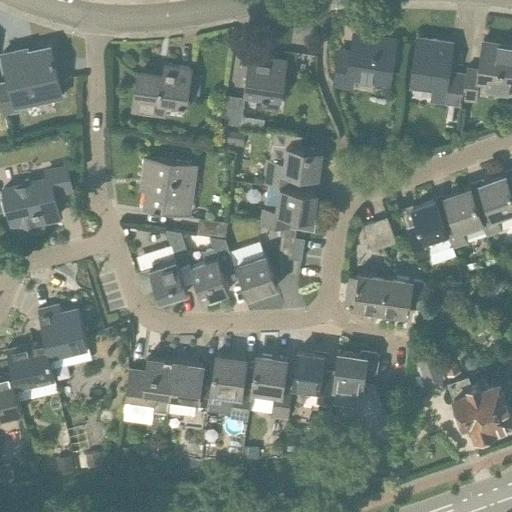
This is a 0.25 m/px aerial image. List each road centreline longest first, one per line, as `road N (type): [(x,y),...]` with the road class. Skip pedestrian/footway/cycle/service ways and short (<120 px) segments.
road 1 (residential): [(321,310),(343,206),(511,142)]
road 2 (residential): [(115,239),(138,309),(150,321),(301,321),(321,310)]
road 3 (residential): [(95,18),(97,200),(115,239)]
road 4 (residential): [(95,18),(284,0)]
